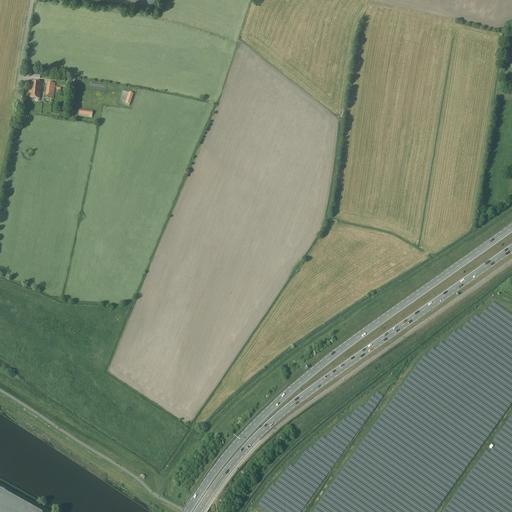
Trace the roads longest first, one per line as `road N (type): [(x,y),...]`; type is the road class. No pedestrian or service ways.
road 1 (primary): [(511,227),(269,409),(187,511)]
road 2 (primary): [(197,511),(235,458),(292,403),(511,247)]
road 3 (unclassified): [(0,182),(32,0)]
